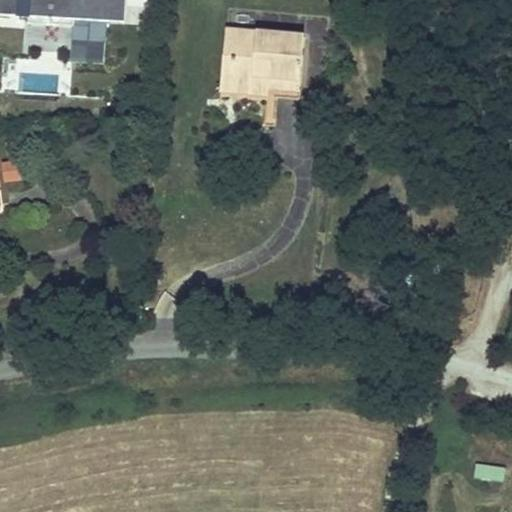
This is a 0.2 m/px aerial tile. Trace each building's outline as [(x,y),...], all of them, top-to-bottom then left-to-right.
[(123,22),(124,0),(0,0),(0,15),(76,20),(106,22),(123,22)] [(106,22),(76,20),(74,61),(104,63),(106,22)] [(305,37),(226,32),(221,85),(268,87),(268,77),(301,79),(305,37)] [(59,76),(24,74),(23,92),(58,94),(59,76)] [(301,79),(268,77),(268,87),(300,88),(301,79)] [(268,87),(221,85),(221,93),(268,96),(268,87)] [(20,164),(0,166),(0,183),(22,181),(20,164)]
